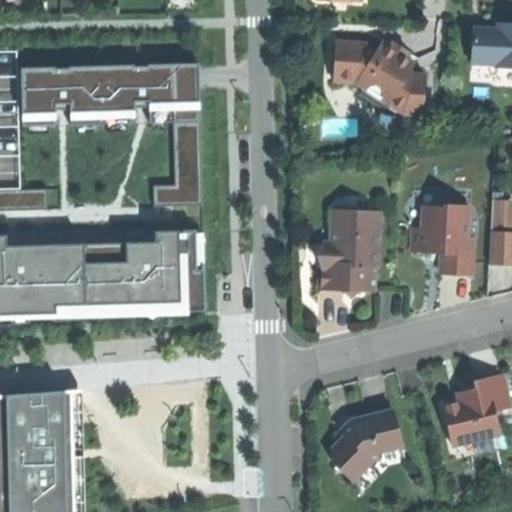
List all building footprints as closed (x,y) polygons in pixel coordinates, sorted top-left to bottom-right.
[(486,33),(486,66),(511,67),(511,72),(511,33),(504,34),(486,33)] [(410,45),(404,53),(419,64),(425,57),(417,51),(410,45)] [(347,46),(347,84),(364,85),(378,92),(374,98),(391,112),(398,104),(409,117),(434,119),(436,79),(418,76),(425,68),(419,64),(404,53),(394,46),(386,55),(375,47),(347,46)] [(61,64),(27,64),(28,121),(61,121),(61,100),(68,99),(75,99),(75,121),(140,120),(139,97),(148,97),(156,97),(156,119),(178,119),(179,183),(157,183),(158,203),(207,202),(204,60),(156,61),(156,63),(140,63),(140,62),(76,63),(76,65),(61,66),(61,64)] [(44,192),(0,192),(0,206),(44,207),(44,192)] [(456,211),(437,211),(437,232),(425,232),(425,255),(455,255),(454,278),(469,279),(483,279),(484,242),(479,242),(480,208),(456,208),(456,211)] [(511,209),(502,209),(501,235),(511,235),(511,209)] [(343,214),(343,228),(364,229),(365,215),(343,214)] [(391,216),(365,215),(364,229),(343,228),(341,251),(332,250),(324,258),(331,265),(329,293),(343,293),(354,294),(362,304),(369,295),(386,296),(391,216)] [(2,234),(0,234),(0,312),(60,310),(59,301),(179,297),(176,229),(158,229),(158,241),(142,241),(27,246),(2,247),(2,234)] [(511,235),(501,235),(501,268),(511,268),(511,235)] [(469,404),(452,408),(459,445),(507,436),(503,413),(511,411),(511,374),(483,381),(485,390),(475,392),(467,394),(469,404)] [(0,511),(79,511),(78,468),(87,467),(86,459),(77,459),(74,401),(0,403),(0,511)] [(343,462),(361,482),(398,448),(413,445),(405,411),(385,416),(371,419),(355,434),(343,445),(343,462)] [(349,429),(355,434),(371,419),(360,418),(349,429)] [(416,461),(413,445),(398,448),(361,482),(373,492),(401,464),(416,461)]
